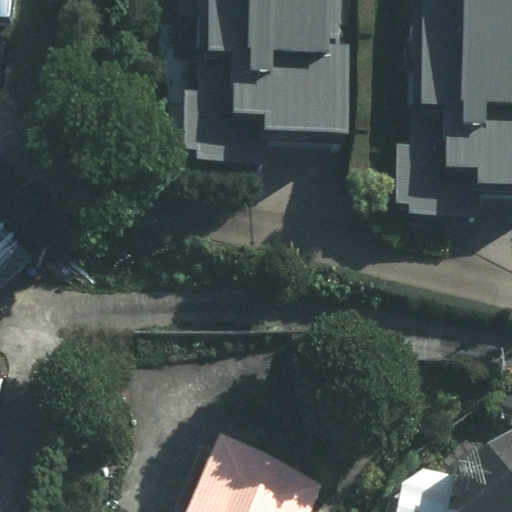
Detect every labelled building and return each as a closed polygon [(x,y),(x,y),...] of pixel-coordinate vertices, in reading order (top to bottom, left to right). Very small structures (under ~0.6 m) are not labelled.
[(211,0),(211,9),(173,8),(170,57),(209,59),(204,173),(269,175),(270,154),(354,158),(358,77),(332,76),(335,0),(211,0)] [(511,0),(409,0),(399,213),(409,214),(409,225),(480,228),(482,196),(511,197),(511,0)] [(0,296),(32,268),(0,232),(0,296)] [(10,387),(0,385),(0,427),(3,428),(10,387)] [(511,511),(511,428),(510,428),(436,485),(426,486),(418,511),(511,511)] [(314,511),(323,491),(211,450),(186,511),(314,511)]
